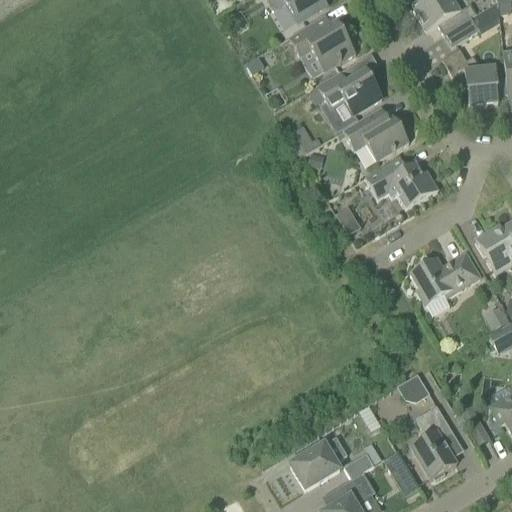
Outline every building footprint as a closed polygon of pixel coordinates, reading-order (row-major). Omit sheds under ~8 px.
[(296,29),(308,21),(325,11),(318,0),(265,0),(275,15),(284,9),(296,29)] [(403,0),(414,18),(443,0),(403,0)] [(449,0),(443,0),(414,18),(426,37),(437,30),(442,39),(469,23),(475,19),(469,9),(459,15),(449,0)] [(510,6),(496,8),(498,24),(511,22),(510,6)] [(291,41),(287,43),(299,63),(310,57),(322,78),(337,69),(354,59),(336,29),(330,32),(324,21),(308,31),(291,41)] [(469,23),(442,39),(450,53),(478,36),(469,23)] [(458,55),(441,65),(458,93),(459,99),(467,99),(468,113),(497,110),(495,95),(496,95),(494,73),(479,75),(472,62),(465,66),(458,55)] [(511,55),(502,57),(507,102),(508,102),(506,85),(511,83),(511,55)] [(245,70),(251,80),(262,73),(256,63),(245,70)] [(315,92),(305,98),(314,112),(324,107),(329,116),(343,108),(351,121),(364,114),(381,104),(370,85),(357,82),(351,71),(339,78),(339,77),(322,88),(315,92)] [(371,133),(364,123),(341,137),(353,156),(364,150),(375,168),(408,148),(391,121),(371,133)] [(302,132),(287,141),(299,162),(320,150),(316,143),(311,147),(302,132)] [(308,159),(306,170),(318,173),(321,161),(308,159)] [(405,215),(437,196),(425,177),(420,180),(414,169),(405,175),(398,163),(364,184),(376,205),(387,198),(390,203),(395,200),(405,215)] [(511,227),(501,234),(499,230),(474,245),(495,279),(511,269),(511,227)] [(444,304),(479,283),(465,259),(450,267),(452,269),(439,276),(432,265),(408,279),(418,295),(415,296),(424,312),(443,301),(444,304)] [(500,313),(485,321),(494,336),(508,327),(500,313)] [(497,359),(511,351),(511,327),(487,341),(497,359)] [(404,406),(415,409),(429,401),(416,380),(396,393),(404,406)] [(511,401),(490,414),(499,431),(504,428),(511,442),(511,441),(511,401)] [(368,410),(357,417),(369,437),(380,431),(368,410)] [(452,439),(435,412),(418,422),(414,424),(422,436),(418,439),(422,445),(409,453),(418,469),(429,486),(432,484),(433,486),(444,480),(442,478),(455,470),(441,446),(452,439)] [(488,444),(475,422),(463,429),(476,451),(488,444)] [(338,475),(335,470),(348,462),(336,442),(289,470),(304,496),(338,475)] [(362,453),(365,459),(372,470),(380,465),(370,448),(362,453)] [(342,473),(350,485),(362,478),(372,472),(372,470),(365,459),(342,473)] [(395,462),(382,471),(390,484),(404,476),(395,462)] [(362,478),(350,485),(338,493),(344,504),(330,511),(361,511),(362,511),(359,507),(374,498),(362,478)] [(401,496),(416,494),(415,479),(399,481),(401,496)]
